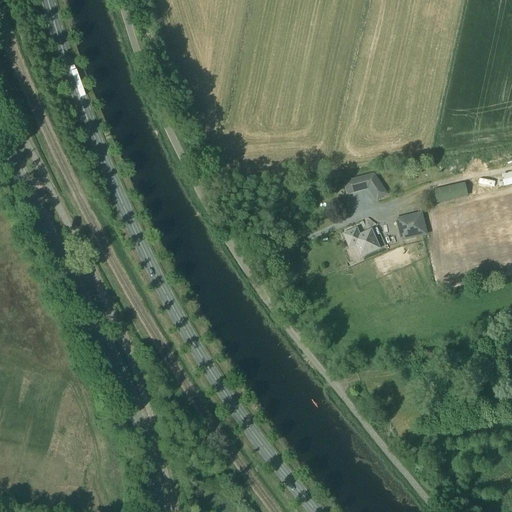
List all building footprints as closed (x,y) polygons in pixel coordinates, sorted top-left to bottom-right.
[(369,189),(378,203),(388,196),(375,176),(345,183),(348,194),(369,189)] [(433,191),(435,200),(427,201),(428,206),(436,204),(468,197),(465,183),(433,191)] [(509,190),(501,191),(503,204),(510,203),(509,190)] [(497,192),(490,193),(494,210),(501,209),(497,192)] [(398,222),(401,238),(425,232),(421,217),(398,222)] [(356,231),(345,236),(350,247),(356,244),(359,251),(359,252),(361,257),(366,255),(366,254),(378,248),(371,232),(359,237),(356,231)]
